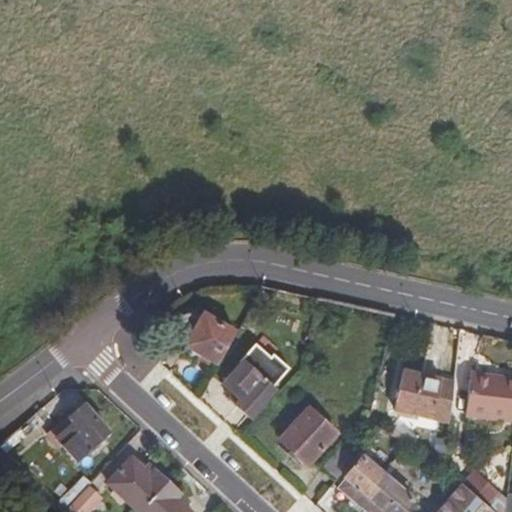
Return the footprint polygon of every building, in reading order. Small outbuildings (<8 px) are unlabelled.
[(174,340),(184,346),(200,320),(188,314),(184,315),(178,326),(178,334),(174,340)] [(204,314),(200,320),(184,346),(218,365),(237,333),(204,314)] [(274,389),(261,377),(244,362),(224,384),(241,400),(236,405),(250,417),(275,390),(274,389)] [(261,377),(274,389),(281,381),(282,377),(273,369),(267,372),(261,377)] [(394,411),(450,424),(455,384),(403,372),(394,411)] [(511,422),(511,378),(471,374),(465,417),(511,422)] [(461,385),(455,384),(450,424),(451,425),(461,385)] [(74,422),(68,428),(58,438),(79,460),(109,432),(84,404),(70,417),(74,422)] [(308,466),(336,435),(309,409),(279,439),(308,466)] [(63,424),(68,428),(74,422),(70,417),(63,424)] [(322,466),(337,480),(356,458),(342,445),(322,466)] [(80,494),(74,489),(62,502),(0,447),(0,468),(62,511),(64,511),(70,506),(80,494)] [(405,511),(414,502),(364,457),(331,494),(351,511),(405,511)] [(108,484),(137,511),(138,511),(167,481),(155,470),(149,475),(131,458),(108,484)] [(466,489),(488,509),(499,497),(474,473),(461,486),(466,489)] [(74,489),(80,494),(88,486),(90,484),(84,478),(74,489)] [(175,499),(179,494),(180,493),(167,481),(138,511),(188,511),(181,505),(175,499)] [(80,494),(70,506),(76,511),(83,511),(98,497),(88,486),(80,494)] [(491,511),(488,509),(466,489),(461,486),(438,511),(491,511)] [(186,500),(179,494),(175,499),(181,505),(186,500)]
